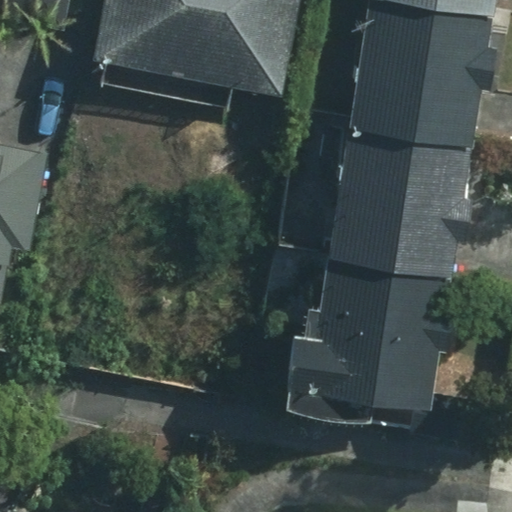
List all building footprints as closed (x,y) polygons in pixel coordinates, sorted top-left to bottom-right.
[(0,0),(0,18),(67,30),(72,0),(0,0)] [(96,0),(84,78),(231,103),(234,88),(283,96),(298,0),(96,0)] [(478,190),(463,188),(474,97),(490,99),(499,23),(502,0),(361,0),(320,333),(284,328),(274,404),(365,416),(368,399),(435,408),(456,242),(472,244),(478,190)] [(0,269),(0,159),(2,151),(0,150),(0,318),(10,271),(0,269)] [(98,511),(5,494),(1,511),(98,511)]
